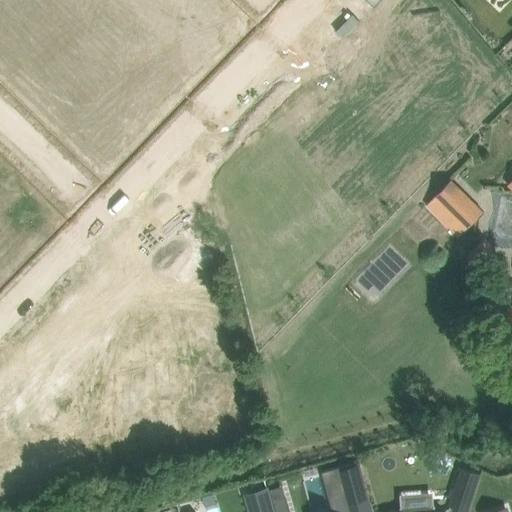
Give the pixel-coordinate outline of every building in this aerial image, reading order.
[(400,0),(377,23),(415,59),(437,36),(446,45),(457,34),(440,17),(429,29),(400,0)] [(305,104),(294,115),(314,135),(326,123),(341,138),(357,122),(344,109),(354,99),(331,77),(318,91),(315,88),(302,101),(305,104)] [(381,81),(365,98),(403,135),(415,122),(381,81)] [(0,233),(4,238),(34,206),(11,184),(10,186),(0,175),(0,233)] [(456,176),(426,204),(458,237),(487,209),(456,176)] [(424,459),(422,444),(410,446),(409,442),(370,448),(374,473),(398,470),(399,478),(415,475),(412,461),(424,459)] [(372,511),(359,463),(339,469),(346,493),(350,511),(372,511)] [(461,468),(450,504),(467,509),(478,474),(461,468)] [(274,511),(267,488),(246,494),(251,511),(274,511)] [(289,511),(286,498),(274,501),(276,511),(289,511)]
